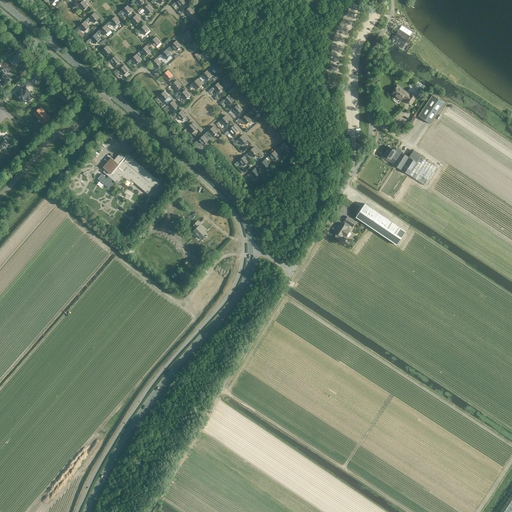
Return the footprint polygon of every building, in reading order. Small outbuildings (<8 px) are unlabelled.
[(75,10),(80,6),(84,10),(89,5),(84,0),(83,0),(74,9),(75,10)] [(142,9),(139,13),(140,14),(145,10),(148,14),(154,9),(149,4),(143,9),(142,9)] [(122,14),(124,12),(127,15),(133,10),(128,5),(118,14),(122,18),(124,16),(122,14)] [(190,16),(195,12),(190,6),(185,11),(190,16)] [(87,22),(91,18),(94,22),(100,18),(95,12),(89,17),(85,21),(87,22)] [(136,25),(141,20),(136,15),(131,20),(136,25)] [(116,16),(110,21),(106,24),(107,26),(112,22),(115,26),(120,21),(116,16)] [(198,26),(204,21),(199,16),(193,21),(198,26)] [(90,26),(87,22),(85,21),(79,26),(84,31),(90,26)] [(98,35),(102,31),(105,35),(111,30),(106,24),(96,33),(98,35)] [(139,29),(135,33),(137,34),(141,31),(144,35),(150,30),(145,24),(142,27),(139,29)] [(399,29),(391,41),(402,48),(410,36),(412,32),(402,25),(399,29)] [(181,40),(185,36),(188,40),(194,35),(189,29),(179,38),(181,40)] [(96,33),(91,38),(86,42),(88,44),(92,40),(95,43),(101,39),(96,33)] [(6,35),(2,38),(11,48),(14,45),(6,35)] [(155,47),(161,42),(156,37),(150,41),(155,47)] [(192,44),(189,46),(190,48),(193,45),(197,50),(202,45),(197,39),(192,44)] [(176,51),(181,46),(176,40),(167,49),(168,51),(172,47),(176,51)] [(412,53),(415,48),(409,44),(406,49),(412,53)] [(106,56),(112,51),(107,45),(101,50),(106,56)] [(145,56),(151,51),(146,45),(141,50),(145,56)] [(172,54),(168,51),(167,49),(161,54),(166,59),(172,54)] [(200,57),(202,55),(205,59),(211,54),(206,49),(199,55),(199,54),(197,52),(194,55),(199,60),(201,58),(200,57)] [(17,54),(9,61),(13,65),(21,58),(17,54)] [(131,59),(126,63),(128,64),(132,61),(136,64),(141,59),(136,54),(131,59)] [(110,60),(105,64),(107,66),(111,62),(115,65),(120,60),(115,55),(110,60)] [(162,63),(158,59),(157,57),(152,62),(157,68),(162,63)] [(217,61),(211,66),(207,69),(210,72),(214,68),(216,71),(222,66),(217,61)] [(116,76),(120,72),(123,75),(129,70),(124,65),(114,74),(116,76)] [(2,70),(0,71),(0,83),(2,86),(10,80),(4,73),(6,71),(4,69),(2,70)] [(212,75),(210,72),(207,69),(202,74),(207,80),(212,75)] [(167,80),(173,75),(168,70),(162,75),(167,80)] [(40,75),(37,71),(29,78),(34,83),(40,78),(39,77),(40,75)] [(227,84),(233,79),(228,73),(222,78),(227,84)] [(197,89),(203,84),(198,78),(192,83),(197,89)] [(182,85),(177,79),(171,84),(176,90),(182,85)] [(210,93),(214,89),(218,92),(223,87),(218,82),(209,90),(210,93)] [(392,94),(402,101),(403,99),(411,105),(417,97),(410,92),(410,93),(398,85),(392,94)] [(17,94),(16,95),(18,97),(19,96),(23,101),(26,98),(29,101),(33,97),(30,94),(31,93),(26,88),(23,90),(22,89),(21,90),(20,92),(19,91),(17,94)] [(177,100),(182,96),(185,100),(190,95),(185,89),(176,98),(177,100)] [(164,101),(169,96),(165,90),(159,95),(164,101)] [(60,91),(58,94),(66,101),(68,99),(60,91)] [(229,105),(234,100),(229,94),(221,102),(222,104),(225,101),(229,105)] [(432,95),(430,98),(418,115),(431,124),(445,103),(432,95)] [(173,100),(168,105),(164,109),(165,111),(169,107),(172,110),(178,106),(173,100)] [(237,114),(243,109),(238,104),(232,109),(237,114)] [(256,105),(251,110),(247,113),(249,115),(251,113),(252,114),(252,113),(252,112),(256,115),(261,110),(256,105)] [(40,108),(34,113),(43,123),(49,118),(40,108)] [(177,118),(178,117),(181,120),(187,115),(182,110),(172,119),(174,121),(175,119),(176,120),(177,118)] [(245,125),(246,124),(251,119),(247,114),(240,120),(238,118),(236,120),(237,121),(236,121),(237,122),(238,124),(241,122),(243,122),(245,125)] [(225,125),(231,120),(226,115),(220,120),(225,125)] [(192,133),(198,128),(193,122),(187,127),(192,133)] [(226,135),(230,131),(233,135),(239,130),(234,124),(224,133),(226,135)] [(213,126),(208,131),(204,134),(208,139),(210,138),(208,136),(207,135),(208,134),(209,135),(212,137),(218,131),(213,126)] [(233,138),(231,140),(231,141),(233,143),(243,134),(241,132),(233,139),(233,138)] [(202,146),(203,145),(206,143),(207,144),(209,141),(204,134),(194,143),(196,145),(199,143),(200,143),(202,146)] [(243,134),(233,143),(235,145),(239,141),(242,145),(248,140),(243,134)] [(2,136),(0,137),(0,149),(7,143),(9,144),(11,142),(6,136),(3,138),(2,136)] [(286,150),(292,145),(287,139),(281,144),(286,150)] [(253,157),(259,152),(254,146),(248,151),(253,157)] [(385,152),(384,155),(391,160),(392,158),(395,160),(393,164),(409,175),(425,185),(438,165),(422,155),(417,152),(414,150),(409,157),(402,152),(403,151),(398,148),(397,150),(395,148),(394,150),(389,147),(385,152)] [(275,150),(272,152),(269,155),(274,161),(280,156),(275,150)] [(103,171),(116,182),(117,183),(119,181),(124,177),(130,180),(132,182),(133,180),(148,193),(152,187),(155,189),(162,181),(157,177),(156,178),(130,156),(131,154),(131,153),(127,158),(120,152),(114,160),(111,157),(103,167),(105,169),(103,171)] [(236,166),(241,162),(243,165),(249,161),(244,155),(234,164),(236,166)] [(264,169),(270,164),(265,159),(259,164),(264,169)] [(255,178),(260,173),(255,167),(250,172),(255,178)] [(355,217),(397,245),(406,232),(364,204),(355,217)] [(335,232),(336,233),(336,234),(336,235),(336,236),(337,237),(338,237),(339,237),(340,236),(342,237),(343,236),(346,238),(350,230),(347,229),(349,225),(352,227),(356,222),(347,217),(344,222),(345,222),(344,224),(341,222),(335,232)] [(192,229),(194,230),(202,239),(208,234),(205,231),(206,229),(198,221),(193,226),(194,227),(192,229)] [(208,258),(206,256),(200,262),(202,264),(208,258)] [(511,511),(511,499),(503,511),(511,511)]
